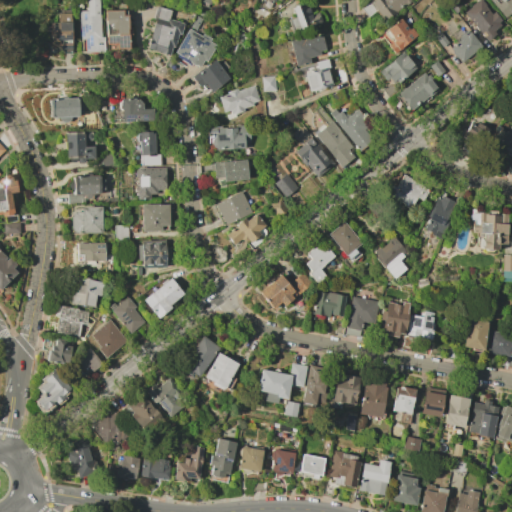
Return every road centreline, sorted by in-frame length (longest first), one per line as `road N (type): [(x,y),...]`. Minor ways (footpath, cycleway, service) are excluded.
road 1 (residential): [(511,381),(316,344),(247,322),(204,273),(182,122),(165,90),(122,75),(0,80)]
road 2 (tertiary): [(15,461),(511,56)]
road 3 (residential): [(0,98),(34,156),(45,226),(16,370)]
road 4 (residential): [(347,0),(357,70),(370,97),(393,129),(466,178)]
road 5 (tertiary): [(22,490),(167,511)]
